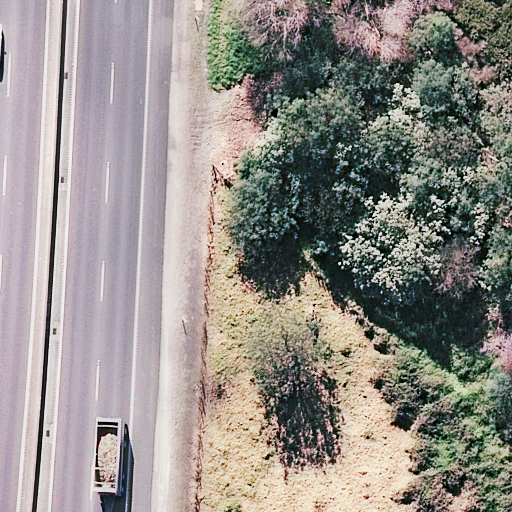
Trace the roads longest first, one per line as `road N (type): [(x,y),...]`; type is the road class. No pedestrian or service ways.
road 1 (trunk): [(125,0),(97,511)]
road 2 (trunk): [(0,311),(16,0)]
